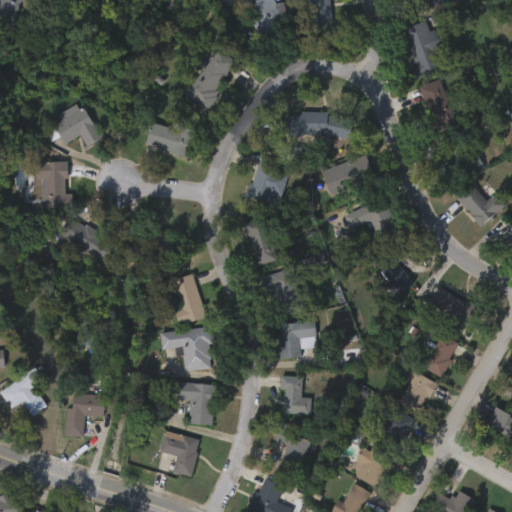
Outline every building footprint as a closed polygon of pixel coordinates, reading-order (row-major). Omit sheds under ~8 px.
[(23,0),(10,14),(0,4),(0,0),(23,0)] [(272,0),(275,5),(279,3),(289,20),(263,33),(245,0),(272,0)] [(311,30),(308,0),(328,0),(331,28),(311,30)] [(444,0),(445,4),(402,11),(400,0),(444,0)] [(417,77),(402,28),(425,21),(428,31),(434,30),(446,68),(417,77)] [(205,110),(185,97),(215,48),(235,61),(205,110)] [(454,126),(433,132),(419,86),(440,80),(454,126)] [(84,145),(80,137),(61,147),(48,122),(80,104),(98,138),(84,145)] [(349,137),(286,137),(286,113),(350,113),(349,137)] [(190,158),(144,146),(150,120),(196,132),(190,158)] [(482,169),(445,185),(437,166),(452,159),(444,139),(465,130),(482,169)] [(246,195),(260,155),(280,162),(266,202),(246,195)] [(320,171),(361,156),(370,180),(329,195),(320,171)] [(35,162),(65,161),(65,193),(70,193),(70,208),(36,209),(35,162)] [(481,226),(454,198),(469,184),(485,201),(493,194),(503,205),(481,226)] [(369,221),(350,229),(344,215),(383,198),(398,235),(378,244),(369,221)] [(56,235),(67,216),(116,245),(105,264),(56,235)] [(275,260),(254,265),(244,222),(265,217),(275,260)] [(511,251),(500,244),(511,223),(511,251)] [(130,234),(171,233),(172,257),(131,258),(130,234)] [(301,309),(272,317),(261,276),(290,268),(301,309)] [(403,270),(402,277),(392,275),(394,268),(403,270)] [(191,274),(204,317),(177,326),(164,282),(191,274)] [(435,311),(446,291),(480,310),(469,329),(435,311)] [(277,359),(275,324),(313,322),(314,339),(297,340),(298,358),(277,359)] [(158,332),(210,327),(214,368),(183,371),(181,347),(160,349),(158,332)] [(457,342),(440,376),(423,368),(439,334),(457,342)] [(9,409),(0,393),(0,388),(34,369),(42,381),(32,386),(45,407),(30,416),(21,402),(9,409)] [(397,402),(415,372),(435,384),(418,414),(397,402)] [(279,414),(279,377),(300,377),(300,397),(309,397),(309,414),(279,414)] [(214,384),(212,425),(188,424),(189,400),(172,399),(172,383),(214,384)] [(101,418),(83,416),(81,437),(63,436),(65,408),(70,408),(71,393),(103,395),(101,418)] [(511,417),(511,443),(483,427),(494,407),(511,417)] [(393,449),(375,437),(394,409),(413,422),(393,449)] [(285,445),(275,443),(278,429),(309,436),(301,471),(280,467),(285,445)] [(171,473),(175,455),(160,452),(164,432),(198,439),(190,477),(171,473)] [(368,451),(371,444),(393,455),(378,487),(351,474),(363,449),(368,451)] [(290,511),(250,511),(262,479),(282,487),(276,503),(292,509),(290,511)] [(329,511),(335,500),(342,503),(351,483),(370,492),(360,511),(329,511)] [(452,500),(457,491),(476,501),(469,511),(438,511),(429,507),(438,492),(452,500)] [(18,511),(0,511),(0,496),(8,492),(18,511)]
